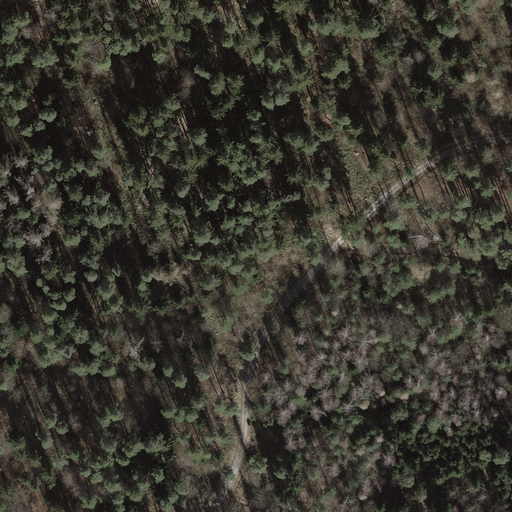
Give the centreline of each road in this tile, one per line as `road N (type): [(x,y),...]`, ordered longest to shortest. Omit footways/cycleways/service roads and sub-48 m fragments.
road 1 (track): [(511,133),(456,148),(408,175),(340,238),(249,364),(240,459),(211,511)]
road 2 (track): [(511,256),(340,238)]
